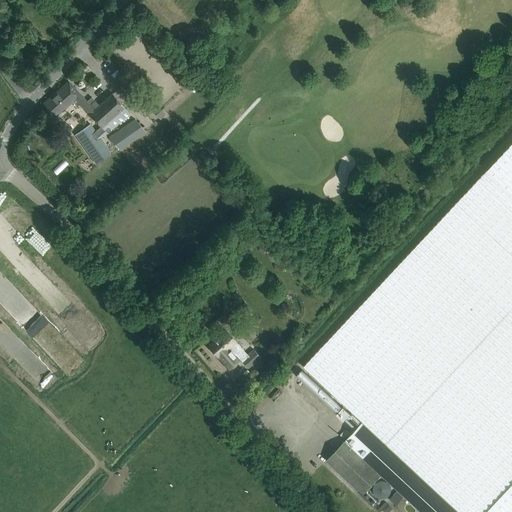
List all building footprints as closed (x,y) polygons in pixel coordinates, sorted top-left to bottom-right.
[(75,134),(97,164),(112,153),(100,137),(106,132),(129,112),(112,93),(98,105),(92,97),(86,102),(68,81),(60,90),(44,104),(54,115),(75,97),(101,126),(95,131),(90,124),(75,134)] [(166,104),(160,110),(166,116),(172,110),(166,104)] [(511,511),(511,142),(303,367),(362,422),(327,460),(363,494),(381,475),(421,511),(511,511)] [(96,211),(92,207),(88,210),(91,215),(96,211)] [(240,306),(235,310),(239,314),(244,311),(240,306)] [(223,333),(209,346),(216,354),(228,368),(240,358),(248,367),(255,375),(266,365),(253,350),(248,355),(234,338),(230,342),(223,333)] [(369,492),(364,497),(373,507),(378,501),(369,492)] [(389,505),(395,500),(391,496),(385,501),(389,505)]
